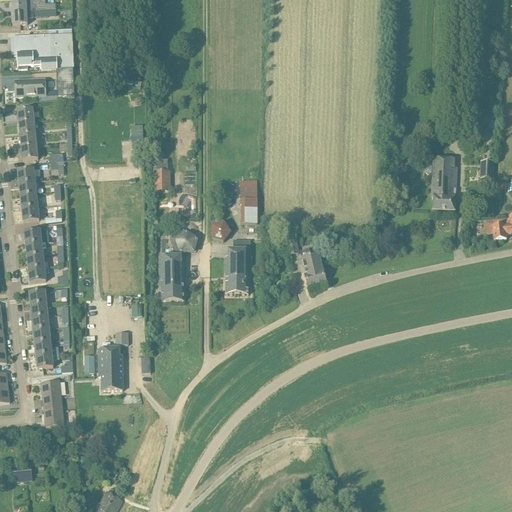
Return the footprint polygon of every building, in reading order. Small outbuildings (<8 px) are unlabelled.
[(26,1),(11,2),(12,14),(33,13),(41,13),(49,12),(55,12),(55,6),(49,7),(44,7),(32,8),(32,7),(32,1),(26,1)] [(33,13),(12,14),(12,27),(27,26),(27,19),(34,19),(33,13)] [(74,71),(74,64),(72,36),(72,30),(48,31),(48,37),(13,38),(14,57),(17,57),(17,67),(41,66),(41,73),(56,72),(74,71)] [(56,72),(57,83),(58,99),(74,98),(73,72),(56,72)] [(118,79),(117,84),(137,87),(136,90),(140,91),(143,82),(140,81),(142,77),(125,73),(124,80),(118,79)] [(46,98),(45,81),(15,83),(16,100),(46,98)] [(17,112),(19,125),(34,124),(33,111),(17,112)] [(34,124),(19,125),(20,138),(35,136),(34,124)] [(131,128),(131,151),(143,151),(143,127),(131,128)] [(67,134),(62,134),(62,140),(67,139),(67,145),(72,145),(72,133),(67,133),(67,134)] [(35,136),(20,138),(21,150),(37,149),(35,136)] [(67,145),(59,146),(60,154),(67,153),(68,158),(72,158),(72,145),(67,145)] [(37,149),(21,150),(22,163),(38,161),(37,149)] [(49,157),(50,165),(63,163),(63,155),(49,157)] [(431,198),(433,198),(432,213),(434,213),(452,214),(455,214),(455,197),(456,197),(457,169),(454,169),(454,161),(432,160),(431,198)] [(153,172),(167,172),(167,161),(153,161),(153,172)] [(63,163),(50,165),(51,173),(58,172),(58,177),(64,176),(64,165),(63,163)] [(494,181),(494,163),(480,163),(479,181),(494,181)] [(18,173),(19,186),(39,184),(38,178),(34,178),(34,171),(18,173)] [(171,194),(170,173),(153,173),(154,195),(171,194)] [(240,202),(241,203),(241,227),(257,227),(257,202),(257,182),(240,182),(240,202)] [(507,183),(497,183),(497,191),(507,191),(507,183)] [(39,184),(19,186),(20,199),(37,197),(36,190),(39,189),(39,184)] [(480,190),(465,190),(465,198),(479,198),(480,190)] [(37,197),(20,199),(22,212),(38,210),(37,197)] [(38,210),(22,212),(23,224),(39,223),(38,210)] [(55,212),(56,218),(46,220),(46,225),(62,223),(61,220),(62,220),(62,212),(55,212)] [(483,223),(485,236),(493,235),(494,242),(506,241),(506,236),(511,235),(511,234),(511,233),(511,217),(508,217),(508,220),(483,223)] [(211,223),(213,228),(212,228),(211,241),(224,245),(231,235),(224,224),(223,224),(222,219),(211,223)] [(175,256),(180,254),(180,256),(194,255),(198,242),(186,234),(184,231),(182,230),(170,240),(175,256)] [(24,234),(25,247),(42,245),(40,232),(24,234)] [(299,255),(296,241),(285,244),(289,258),(299,255)] [(226,260),(226,297),(248,297),(248,281),(250,281),(250,242),(233,242),(233,252),(228,252),(228,260),(226,260)] [(42,245),(25,247),(27,259),(43,258),(42,245)] [(300,254),(301,260),(305,276),(304,276),(307,289),(326,285),(323,272),(322,272),(319,256),(310,258),(309,251),(300,254)] [(274,264),(281,262),(280,255),(273,257),(274,264)] [(43,258),(27,259),(28,272),(45,271),(43,258)] [(184,303),(184,266),(181,266),(181,258),(159,258),(159,287),(162,287),(162,303),(184,303)] [(45,271),(28,272),(30,285),(46,283),(45,271)] [(58,287),(69,286),(68,272),(62,273),(63,278),(57,278),(58,287)] [(29,295),(30,308),(47,306),(45,293),(29,295)] [(47,306),(30,308),(32,321),(48,319),(47,306)] [(141,307),(132,307),(132,318),(141,317),(141,307)] [(48,319),(32,321),(33,333),(49,331),(48,319)] [(49,331),(33,333),(34,346),(51,344),(49,331)] [(115,335),(115,348),(128,347),(128,335),(115,335)] [(51,344),(34,346),(36,358),(59,356),(58,350),(51,350),(51,344)] [(123,393),(122,358),(120,359),(120,350),(98,350),(98,380),(101,379),(101,393),(123,393)] [(59,356),(36,358),(37,371),(53,370),(53,362),(59,362),(59,356)] [(83,358),(84,376),(94,376),(94,358),(83,358)] [(141,359),(141,375),(150,375),(150,359),(141,359)] [(67,368),(62,368),(62,375),(63,375),(72,375),(73,375),(73,363),(66,363),(67,368)] [(6,375),(0,376),(0,391),(8,390),(6,375)] [(41,385),(42,400),(61,398),(59,383),(41,385)] [(8,390),(0,391),(0,406),(10,405),(8,390)] [(61,398),(42,400),(44,415),(63,413),(61,398)] [(63,413),(44,415),(45,429),(64,428),(63,413)] [(31,473),(12,475),(13,485),(32,483),(31,473)] [(116,511),(121,503),(104,494),(99,506),(95,505),(96,503),(89,500),(84,509),(89,511),(92,511),(93,511),(95,511),(116,511)] [(0,511),(8,511),(9,511),(2,501),(0,501),(0,511)]
